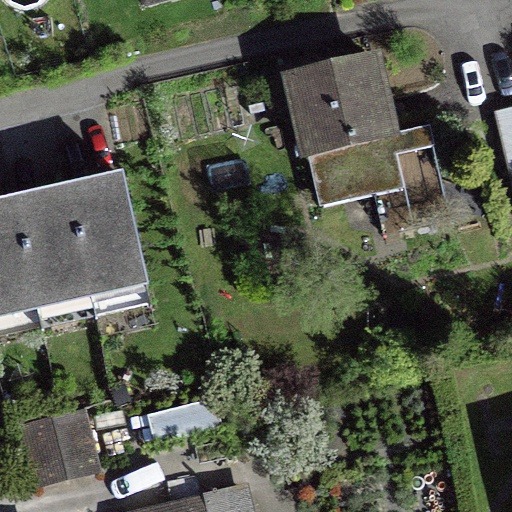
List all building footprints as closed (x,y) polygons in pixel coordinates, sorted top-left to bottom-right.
[(138,0),(141,9),(174,0),(138,0)] [(409,210),(447,202),(435,148),(436,148),(432,128),(400,135),(382,54),(280,77),(300,164),(309,162),(320,210),(405,191),(409,210)] [(511,108),(495,112),(511,190),(511,108)] [(80,188),(68,190),(30,198),(15,202),(0,204),(0,324),(39,316),(34,294),(88,283),(93,304),(148,293),(124,179),(80,188)] [(131,403),(125,387),(111,391),(117,408),(131,403)] [(148,448),(227,428),(219,397),(140,417),(148,448)] [(335,470),(390,460),(378,400),(323,410),(335,470)] [(35,490),(102,475),(86,409),(20,425),(35,490)] [(122,410),(95,416),(98,430),(125,424),(122,410)] [(255,511),(250,485),(132,511),(255,511)]
